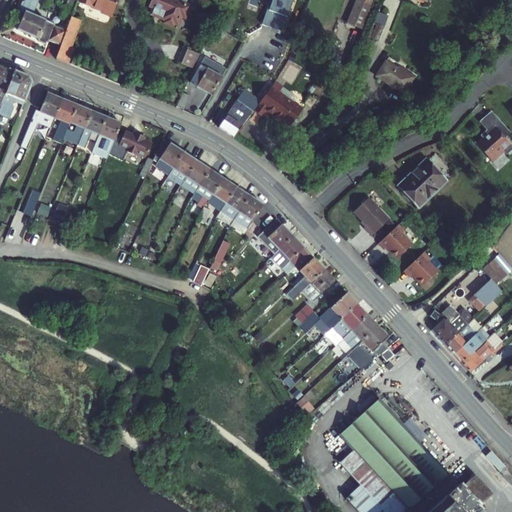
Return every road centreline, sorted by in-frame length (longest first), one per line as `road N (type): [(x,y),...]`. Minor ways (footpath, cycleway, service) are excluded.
road 1 (primary): [(302,215),(211,138),(45,69)]
road 2 (residential): [(302,215),(377,157),(450,115),(511,55)]
road 3 (residential): [(429,355),(402,381),(511,511)]
road 4 (primary): [(429,355),(302,215)]
road 5 (primary): [(511,447),(429,355)]
road 6 (residential): [(0,181),(45,69)]
